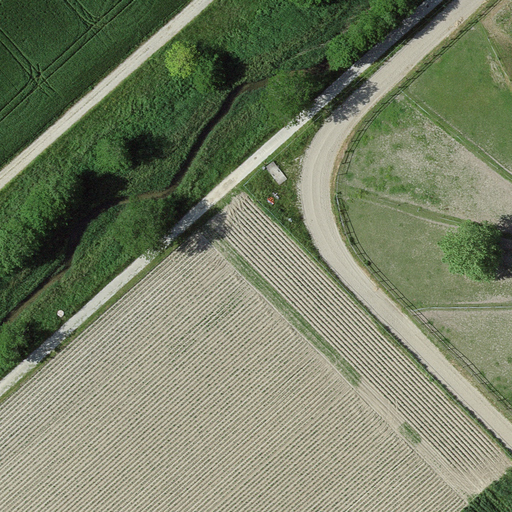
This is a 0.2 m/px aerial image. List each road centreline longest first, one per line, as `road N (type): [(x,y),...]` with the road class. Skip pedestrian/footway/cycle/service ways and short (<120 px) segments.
road 1 (track): [(429,0),(0,381)]
road 2 (track): [(0,190),(210,0)]
